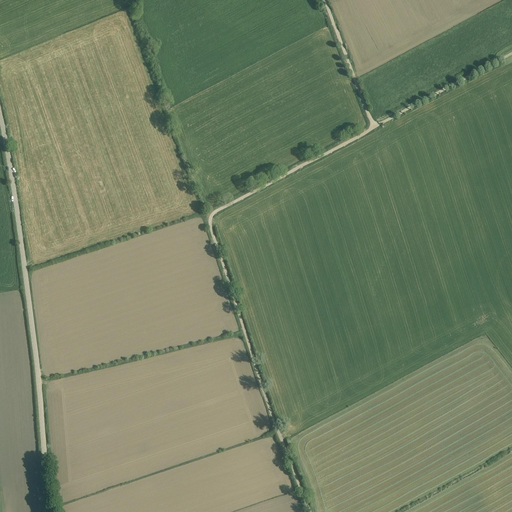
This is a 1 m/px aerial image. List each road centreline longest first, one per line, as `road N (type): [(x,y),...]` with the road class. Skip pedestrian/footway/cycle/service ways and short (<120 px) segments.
road 1 (track): [(308,511),(210,219),(373,127)]
road 2 (tertiary): [(48,511),(33,329),(0,117)]
road 3 (track): [(373,127),(511,54)]
road 4 (track): [(373,127),(323,0)]
